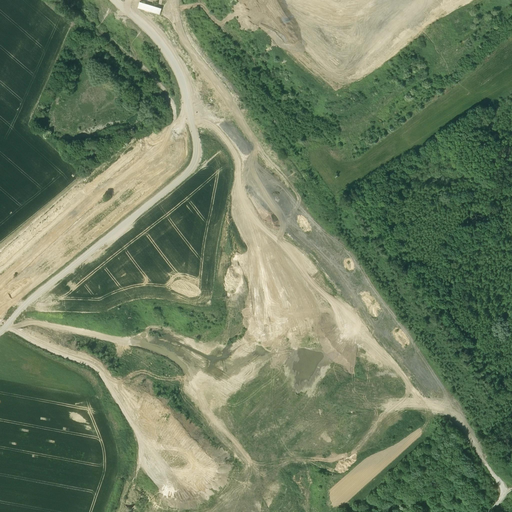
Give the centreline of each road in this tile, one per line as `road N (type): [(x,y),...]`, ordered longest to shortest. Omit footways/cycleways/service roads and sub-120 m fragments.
road 1 (track): [(66,0),(236,155),(323,249),(455,416)]
road 2 (track): [(323,249),(191,48),(178,0)]
road 3 (track): [(186,109),(168,137),(0,282)]
road 4 (track): [(186,109),(177,69),(125,7),(129,0)]
